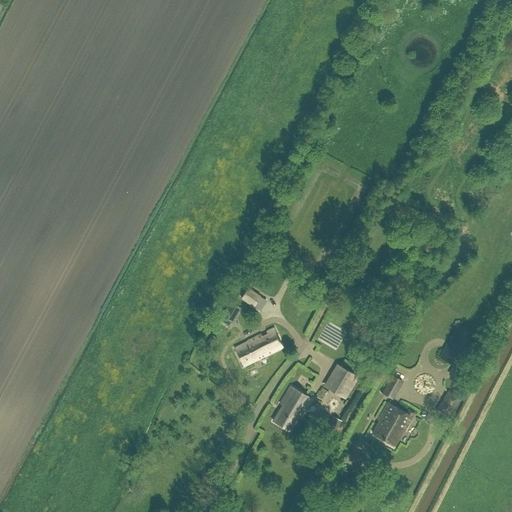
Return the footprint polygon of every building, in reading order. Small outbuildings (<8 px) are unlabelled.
[(253,308),(260,297),(248,288),(240,299),(253,308)] [(222,317),(232,323),(241,308),(231,302),(222,317)] [(461,370),(479,338),(458,325),(440,357),(461,370)] [(283,348),(274,329),(266,332),(268,336),(262,338),(260,335),(247,341),(247,342),(234,348),(243,367),(283,348)] [(211,348),(215,341),(210,338),(206,344),(211,348)] [(314,365),(315,357),(307,355),(305,363),(314,365)] [(345,400),(359,377),(343,368),(329,390),(345,400)] [(300,418),(311,399),(290,386),(280,403),(283,405),(274,421),(291,432),(299,417),(300,418)] [(391,398),(395,393),(384,387),(380,392),(391,398)] [(450,420),(463,398),(449,390),(436,412),(450,420)] [(403,432),(412,417),(388,403),(378,420),(380,421),(372,433),(393,445),(402,431),(403,432)] [(334,433),(341,421),(333,416),(326,429),(334,433)]
